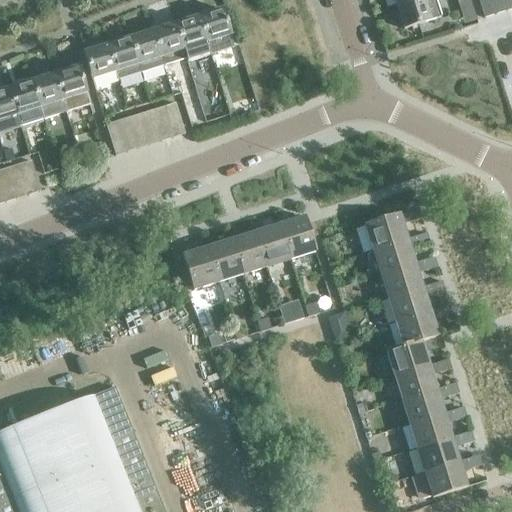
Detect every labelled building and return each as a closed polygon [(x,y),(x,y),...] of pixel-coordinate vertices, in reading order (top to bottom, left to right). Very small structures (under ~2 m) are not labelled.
[(429,21),(422,0),(414,0),(395,6),(402,29),(429,21)] [(471,8),(468,0),(456,0),(460,12),(471,8)] [(478,0),(484,18),(495,15),(490,0),(478,0)] [(490,0),(495,15),(506,11),(502,0),(490,0)] [(511,0),(502,0),(506,11),(511,9),(511,0)] [(198,17),(209,55),(233,47),(221,9),(198,17)] [(199,58),(209,55),(198,17),(175,24),(183,50),(195,47),(199,58)] [(152,31),(163,66),(186,59),(175,24),(152,31)] [(140,74),(163,66),(152,31),(129,39),(140,74)] [(118,81),(140,74),(129,39),(106,46),(115,72),(118,81)] [(91,80),(115,72),(106,46),(83,54),(91,80)] [(54,75),(66,113),(89,105),(77,67),(54,75)] [(43,120),(66,113),(54,75),(31,82),(43,120)] [(8,89),(15,116),(19,127),(43,120),(31,82),(8,89)] [(8,89),(0,91),(0,120),(15,116),(8,89)] [(163,108),(172,138),(184,134),(174,104),(163,108)] [(161,141),(172,138),(163,108),(151,112),(161,141)] [(150,145),(161,141),(151,112),(140,115),(150,145)] [(138,149),(150,145),(140,115),(129,119),(138,149)] [(127,152),(138,149),(129,119),(118,122),(127,152)] [(115,156),(127,152),(118,122),(106,126),(115,156)] [(30,162),(18,166),(28,196),(39,192),(30,162)] [(16,199),(28,196),(18,166),(7,169),(16,199)] [(0,186),(5,203),(16,199),(7,169),(0,171),(0,186)] [(421,219),(418,210),(408,213),(411,223),(421,219)] [(371,251),(406,240),(398,216),(364,227),(371,251)] [(279,226),(289,260),(315,252),(303,218),(279,226)] [(265,268),(289,260),(279,226),(254,234),(265,268)] [(241,275),(265,268),(254,234),(230,241),(241,275)] [(429,244),(425,234),(415,238),(418,248),(429,244)] [(413,264),(406,240),(371,251),(379,275),(413,264)] [(217,283),(241,275),(230,241),(206,249),(217,283)] [(192,290),(217,283),(206,249),(182,256),(192,290)] [(436,268),(433,259),(423,262),(426,272),(436,268)] [(421,288),(413,264),(379,275),(386,299),(421,288)] [(444,292),(441,282),(430,286),(433,295),(444,292)] [(394,323),(428,312),(421,288),(386,299),(394,323)] [(303,305),(306,316),(318,312),(314,302),(303,305)] [(451,316),(448,307),(438,310),(441,319),(451,316)] [(279,313),(283,323),(293,320),(290,309),(279,313)] [(420,343),(430,340),(436,338),(428,312),(394,323),(401,347),(402,348),(420,342),(420,343)] [(343,314),(327,319),(334,341),(350,336),(343,314)] [(255,320),(259,331),(269,328),(266,317),(255,320)] [(231,328),(234,339),(245,335),(242,325),(231,328)] [(207,336),(210,346),(221,343),(217,332),(207,336)] [(440,337),(436,338),(430,340),(433,352),(444,348),(440,337)] [(402,348),(401,347),(385,352),(393,378),(428,367),(420,343),(420,342),(402,348)] [(451,371),(448,361),(437,364),(440,374),(451,371)] [(400,403),(435,392),(428,367),(393,378),(400,403)] [(458,395),(455,385),(445,388),(448,398),(458,395)] [(0,511),(162,511),(114,388),(0,433),(0,511)] [(408,427),(443,416),(435,392),(400,403),(408,427)] [(465,419),(463,410),(453,413),(456,422),(465,419)] [(416,451),(450,440),(443,416),(408,427),(416,451)] [(473,441),(470,433),(460,436),(462,444),(473,441)] [(423,475),(458,464),(450,440),(416,451),(423,475)] [(481,467),(478,458),(468,460),(471,470),(481,467)] [(466,488),(458,464),(423,475),(431,499),(466,488)]
